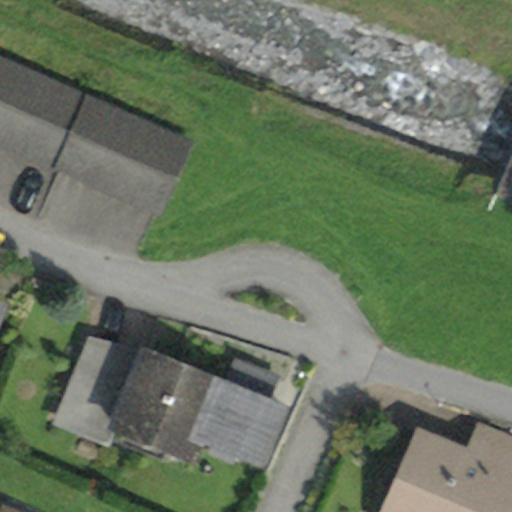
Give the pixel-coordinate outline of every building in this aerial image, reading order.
[(0,62),(0,139),(30,153),(58,89),(0,62)] [(58,89),(30,153),(62,167),(90,103),(58,89)] [(62,167),(94,181),(122,117),(90,103),(62,167)] [(154,131),(122,117),(94,181),(125,195),(154,131)] [(154,131),(125,195),(158,209),(187,145),(154,131)] [(150,207),(104,193),(95,221),(142,235),(150,207)] [(86,346),(58,416),(111,437),(116,426),(190,457),(201,431),(260,455),(282,401),(267,395),(274,379),(236,364),(228,385),(146,352),(143,361),(86,346)] [(465,459),(485,468),(498,438),(477,429),(465,459)] [(425,442),(394,511),(507,511),(511,502),(511,443),(498,438),(485,468),(465,459),(425,442)]
